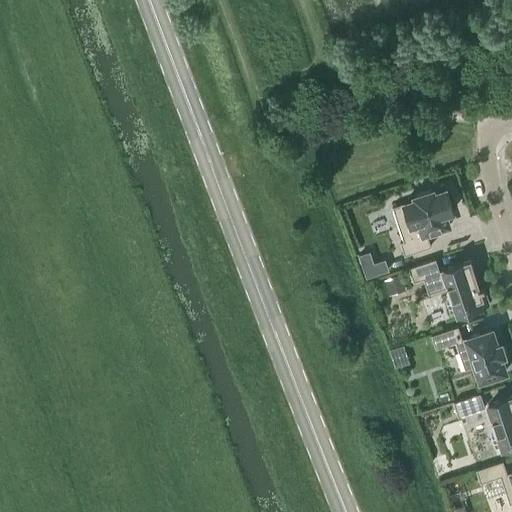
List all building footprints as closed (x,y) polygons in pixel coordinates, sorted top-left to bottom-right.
[(400,241),(405,254),(431,245),(427,233),(449,225),(445,212),(453,210),(445,188),(434,192),(433,189),(415,195),(416,198),(392,206),(404,240),(400,241)] [(374,262),(370,251),(359,254),(366,276),(388,269),(385,258),(374,262)] [(439,271),(435,257),(409,266),(414,281),(420,279),(425,294),(446,287),(455,313),(484,303),(479,288),(484,287),(484,284),(478,286),(469,260),(439,271)] [(400,274),(385,279),(390,292),(404,288),(400,274)] [(492,328),(462,338),(458,325),(431,334),(436,347),(455,341),(465,368),(475,365),(480,378),(506,370),(501,354),(505,353),(501,342),(497,343),(492,328)] [(485,406),(480,392),(454,401),(458,415),(485,406)] [(511,395),(488,404),(503,447),(511,443),(511,395)] [(511,471),(507,473),(503,460),(476,469),(481,482),(500,475),(510,503),(511,501),(511,471)]
